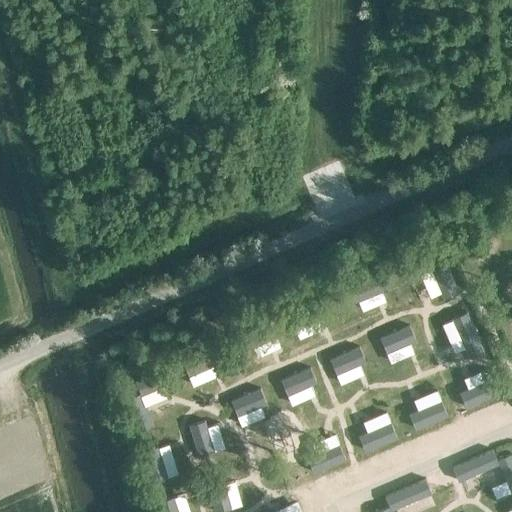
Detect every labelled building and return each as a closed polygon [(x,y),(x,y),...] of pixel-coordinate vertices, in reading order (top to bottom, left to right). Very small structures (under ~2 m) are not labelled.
[(426,256),(396,269),(403,285),(431,274),(443,303),(458,297),(446,266),(432,271),(426,256)] [(382,294),(376,278),(343,291),(350,307),(382,294)] [(327,319),(320,303),(288,315),(294,332),(327,319)] [(466,315),(451,321),(468,361),(483,355),(466,315)] [(274,341),(268,326),(229,342),(235,357),(274,341)] [(416,345),(409,329),(377,342),(383,358),(416,345)] [(366,365),(360,349),(327,361),(334,378),(366,365)] [(219,367),(213,351),(181,364),(187,380),(219,367)] [(317,387),(310,370),(278,383),(284,399),(317,387)] [(171,388),(165,372),(134,384),(140,397),(124,403),(137,436),(153,430),(141,400),(171,388)] [(498,398),(491,382),(459,394),(466,411),(498,398)] [(267,407),(260,391),(228,403),(235,420),(267,407)] [(446,420),(440,404),(408,417),(414,433),(446,420)] [(213,455),(203,423),(188,427),(198,460),(213,455)] [(396,442),(390,426),(357,439),(364,455),(396,442)] [(492,445),(453,462),(459,476),(499,459),(511,487),(511,486),(511,448),(511,447),(495,454),(492,445)] [(345,464),(338,448),(306,461),(313,477),(345,464)] [(167,482),(157,451),(143,455),(152,486),(167,482)] [(430,488),(424,474),(385,491),(388,500),(372,507),(373,511),(392,511),(390,505),(430,488)] [(230,511),(221,482),(207,487),(214,511),(230,511)] [(177,511),(174,501),(159,505),(161,511),(177,511)]
